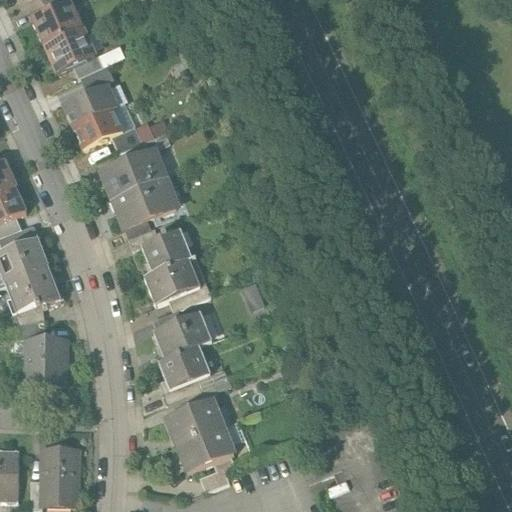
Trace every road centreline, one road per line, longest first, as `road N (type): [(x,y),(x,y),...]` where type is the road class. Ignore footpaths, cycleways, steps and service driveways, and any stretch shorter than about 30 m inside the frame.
road 1 (primary): [(286,0),(511,475)]
road 2 (residential): [(110,511),(114,425),(106,353),(66,219)]
road 3 (residential): [(66,219),(0,72)]
